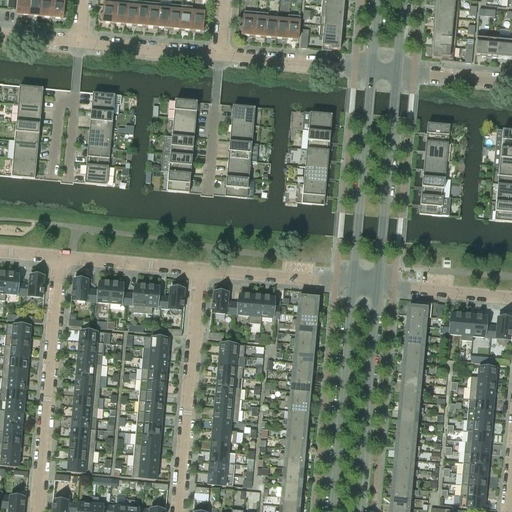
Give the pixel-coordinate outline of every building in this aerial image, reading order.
[(18,0),(17,16),(18,16),(23,16),(29,17),(30,0),(18,0)] [(30,0),(29,17),(33,17),(40,18),(41,0),(30,0)] [(41,0),(40,18),(44,18),(50,19),(51,0),(41,0)] [(51,0),(50,19),(55,19),(63,20),(64,20),(65,20),(65,19),(66,19),(66,18),(67,18),(67,17),(67,16),(68,15),(67,15),(67,14),(67,13),(66,12),(65,12),(65,11),(64,11),(63,11),(64,0),(64,1),(56,0),(51,0)] [(98,18),(98,19),(98,20),(98,21),(99,21),(99,22),(100,22),(100,23),(101,23),(102,23),(110,24),(114,25),(116,0),(111,0),(104,0),(103,14),(102,14),(101,14),(101,15),(100,15),(99,16),(98,17),(98,18)] [(116,0),(114,25),(121,25),(125,26),(127,1),(116,0)] [(160,4),(157,29),(164,29),(168,30),(171,5),(170,5),(171,0),(169,0),(160,0),(160,4)] [(339,0),(322,0),(321,8),(344,10),(345,4),(344,4),(344,0),(339,0)] [(446,0),(435,0),(435,5),(436,5),(436,9),(458,11),(459,1),(446,0)] [(127,1),(125,26),(131,26),(136,27),(138,2),(127,1)] [(138,2),(136,27),(142,27),(147,28),(149,3),(138,2)] [(149,3),(147,28),(153,28),(157,29),(160,4),(149,3)] [(171,5),(168,30),(173,30),(179,31),(182,6),(171,5)] [(182,6),(179,31),(184,31),(190,32),(192,12),(192,7),(182,6)] [(321,8),(320,18),(342,20),(343,16),(344,16),(344,10),(321,8)] [(434,12),(434,18),(457,20),(458,11),(436,9),(436,13),(434,12)] [(192,12),(190,32),(195,32),(202,33),(203,33),(204,33),(204,32),(205,32),(206,32),(206,31),(207,30),(207,29),(207,28),(207,27),(207,26),(206,25),(205,24),(204,24),(203,23),(204,13),(192,12)] [(242,36),(249,37),(254,37),(256,13),(244,12),(242,27),(241,27),(240,27),(239,28),(238,29),(238,30),(237,31),(237,32),(237,33),(238,33),(238,34),(239,35),(240,36),(241,36),(242,36)] [(267,14),(256,13),(254,37),(265,38),(267,14)] [(268,14),(267,14),(265,38),(275,39),(277,16),(267,16),(268,14)] [(278,17),(277,16),(275,39),(286,40),(288,16),(288,21),(278,20),(278,17)] [(300,17),(288,16),(286,40),(298,41),(300,17)] [(320,18),(320,27),(343,29),(343,24),(342,23),(342,20),(320,18)] [(434,18),(433,24),(435,24),(434,28),(456,30),(457,20),(434,18)] [(320,27),(319,37),(341,39),(341,35),(342,35),(343,29),(320,27)] [(433,32),(432,37),(455,39),(456,30),(434,28),(434,32),(433,32)] [(499,36),(497,58),(501,58),(501,60),(508,60),(508,59),(510,37),(510,31),(499,30),(499,36)] [(477,34),(475,56),(480,57),(480,58),(486,58),(486,57),(488,35),(477,34)] [(488,35),(486,57),(491,58),(490,59),(497,59),(497,58),(499,36),(488,35)] [(319,37),(323,37),(321,51),(331,52),(331,50),(339,51),(341,39),(319,37)] [(432,37),(432,43),(433,43),(433,47),(454,49),(455,39),(432,37)] [(433,47),(431,59),(440,60),(440,62),(453,63),(454,49),(433,47)] [(472,51),(466,50),(465,50),(464,64),(471,65),(472,51)] [(43,89),(19,87),(18,106),(41,108),(43,89)] [(93,95),(91,112),(113,114),(118,115),(119,106),(114,106),(115,97),(115,96),(93,94),(93,95)] [(197,103),(175,101),(173,120),(195,122),(197,103)] [(39,126),(41,108),(18,106),(16,124),(39,126)] [(233,107),(231,125),(253,127),(255,109),(233,107)] [(91,112),(89,130),(111,132),(113,114),(91,112)] [(332,116),(310,114),(308,132),(330,134),(332,116)] [(195,122),(173,120),(172,138),(194,140),(195,122)] [(38,144),(39,126),(16,124),(14,142),(38,144)] [(449,126),(427,124),(426,142),(448,144),(449,126)] [(231,125),(229,143),(251,145),(253,127),(231,125)] [(89,130),(88,148),(110,150),(111,132),(89,130)] [(511,132),(502,131),(501,149),(511,150),(511,132)] [(330,134),(308,132),(306,150),(328,152),(330,134)] [(194,140),(172,138),(170,156),(192,158),(194,140)] [(36,162),(38,144),(14,142),(13,160),(36,162)] [(448,144),(426,142),(424,161),(446,163),(448,144)] [(229,143),(228,161),(250,163),(251,145),(229,143)] [(88,148),(86,166),(108,168),(110,150),(88,148)] [(511,150),(501,149),(499,167),(511,168),(511,150)] [(328,152),(306,150),(305,168),(327,170),(328,152)] [(192,158),(170,156),(168,174),(190,176),(192,158)] [(35,180),(36,162),(13,160),(11,178),(35,180)] [(228,161),(226,179),(248,181),(250,163),(228,161)] [(446,163),(424,161),(422,179),(444,181),(446,163)] [(84,184),(84,185),(106,186),(108,168),(86,166),(84,184)] [(511,168),(499,167),(497,185),(511,186),(511,168)] [(327,170),(305,168),(303,186),(325,188),(327,170)] [(190,176),(168,174),(167,192),(189,194),(190,176)] [(225,197),(246,199),(252,199),(254,182),(248,181),(226,179),(225,197)] [(444,181),(422,179),(421,197),(443,199),(444,181)] [(511,186),(497,185),(496,204),(511,205),(511,186)] [(325,188),(303,186),(302,204),(324,206),(325,188)] [(443,199),(421,197),(419,215),(441,217),(443,199)] [(511,205),(496,204),(494,222),(511,223),(511,205)] [(19,275),(7,274),(5,295),(23,297),(24,284),(18,284),(19,275)] [(30,285),(24,284),(23,297),(41,299),(41,295),(44,295),(44,289),(42,289),(43,277),(31,276),(30,285)] [(74,292),(71,292),(71,298),(73,298),(73,302),(91,303),(92,290),(86,290),(87,281),(75,280),(74,292)] [(99,291),(92,290),(91,303),(109,305),(111,283),(99,282),(99,291)] [(123,284),(111,283),(109,305),(127,306),(128,294),(122,293),(123,284)] [(145,308),(147,287),(135,286),(134,294),(128,294),(127,306),(134,307),(133,314),(144,315),(145,308)] [(159,288),(147,287),(145,308),(144,315),(151,316),(152,309),(163,310),(164,297),(158,296),(159,288)] [(170,297),(164,297),(163,310),(169,310),(169,311),(169,312),(169,313),(170,314),(171,315),(172,316),(173,316),(173,317),(174,317),(176,317),(177,317),(178,316),(179,315),(180,315),(180,314),(181,313),(181,312),(181,311),(182,308),(184,308),(184,302),(182,302),(183,290),(171,289),(170,297)] [(214,305),(211,304),(211,311),(213,311),(213,314),(231,316),(232,303),(226,302),(227,294),(215,293),(214,305)] [(316,309),(317,299),(310,298),(311,293),(300,293),(299,307),(316,309)] [(239,304),(232,303),(231,316),(249,318),(251,296),(239,295),(239,304)] [(263,297),(251,296),(249,318),(248,324),(260,325),(261,319),(263,297)] [(274,298),(263,297),(261,319),(279,320),(280,307),(273,307),(274,298)] [(409,307),(408,317),(425,318),(429,319),(431,304),(426,304),(416,303),(416,304),(416,307),(409,307)] [(316,309),(299,307),(298,316),(316,318),(317,313),(316,313),(316,309)] [(461,337),(463,315),(451,314),(450,323),(444,322),(443,335),(461,337)] [(475,338),(477,317),(463,315),(461,337),(460,342),(472,342),(472,338),(475,338)] [(316,318),(298,316),(298,321),(291,321),(291,326),(297,326),(314,328),(315,323),(316,323),(316,318)] [(406,322),(406,326),(407,326),(424,328),(425,318),(408,317),(407,322),(406,322)] [(486,317),(477,317),(475,338),(490,339),(491,326),(485,326),(486,317)] [(498,327),(491,326),(490,339),(496,340),(496,341),(496,342),(497,343),(497,344),(498,345),(499,346),(500,346),(501,346),(502,347),(504,346),(506,346),(506,345),(507,344),(508,344),(508,343),(508,342),(509,341),(509,337),(511,338),(511,332),(509,331),(510,319),(498,318),(498,327)] [(97,322),(96,330),(107,330),(107,323),(97,322)] [(31,327),(6,325),(5,336),(30,338),(31,327)] [(314,328),(297,326),(296,336),(315,337),(315,333),(314,332),(314,328)] [(406,326),(406,331),(406,336),(423,337),(424,328),(407,326),(406,326)] [(80,332),(79,342),(104,345),(105,334),(80,332)] [(30,338),(5,336),(4,347),(29,349),(30,338)] [(290,340),(289,345),(313,347),(313,342),(314,342),(315,337),(296,336),(296,340),(290,340)] [(405,341),(404,345),(405,345),(422,347),(423,342),(429,343),(430,338),(423,337),(406,336),(406,341),(405,341)] [(169,340),(144,337),(143,348),(168,351),(169,340)] [(79,342),(78,353),(103,356),(104,345),(79,342)] [(220,344),(219,355),(244,357),(245,347),(220,344)] [(289,345),(289,350),(295,350),(295,355),(313,356),(313,352),(312,352),(313,347),(289,345)] [(404,345),(404,350),(405,350),(404,355),(422,357),(422,347),(405,345),(404,345)] [(29,349),(4,347),(3,357),(28,360),(29,349)] [(167,361),(168,351),(143,348),(142,359),(167,361)] [(78,353),(77,364),(102,366),(102,356),(103,356),(78,353)] [(219,355),(218,366),(243,368),(244,368),(245,358),(244,358),(244,357),(219,355)] [(295,355),(294,364),(311,366),(311,361),(312,361),(313,356),(295,355)] [(403,360),(403,365),(421,366),(422,357),(404,355),(404,360),(403,360)] [(28,360),(3,357),(2,368),(27,371),(28,360)] [(166,372),(167,361),(142,359),(141,370),(166,372)] [(77,364),(76,375),(101,377),(102,366),(77,364)] [(294,364),(293,374),(311,376),(311,371),(311,366),(294,364)] [(403,365),(402,369),(403,369),(403,374),(420,376),(426,377),(426,376),(427,371),(420,371),(421,366),(403,365)] [(218,366),(217,377),(242,379),(243,368),(218,366)] [(27,371),(2,368),(1,379),(26,381),(27,371)] [(478,368),(477,378),(477,379),(495,381),(496,369),(478,368)] [(166,372),(141,370),(140,381),(165,383),(166,372)] [(286,378),(286,383),(309,385),(310,380),(311,380),(311,376),(293,374),(292,378),(286,378)] [(401,379),(401,384),(402,384),(419,385),(420,376),(403,374),(402,379),(401,379)] [(76,375),(75,386),(100,388),(101,377),(76,375)] [(217,377),(216,388),(241,390),(242,379),(217,377)] [(477,379),(477,378),(470,378),(469,389),(494,391),(495,381),(477,379)] [(26,381),(1,379),(0,390),(25,392),(26,381)] [(165,383),(140,381),(139,392),(164,394),(165,383)] [(286,383),(285,388),(292,388),(291,393),(309,395),(310,390),(309,390),(309,385),(286,383)] [(401,384),(400,388),(401,388),(401,393),(424,395),(425,390),(419,390),(419,385),(402,384),(401,384)] [(75,386),(74,397),(99,399),(100,388),(75,386)] [(216,388),(215,399),(240,401),(241,390),(216,388)] [(494,391),(469,389),(468,400),(493,402),(494,391)] [(25,392),(0,390),(0,392),(0,400),(24,403),(25,392)] [(164,394),(139,392),(138,403),(163,405),(164,394)] [(284,397),(284,402),(308,404),(308,399),(309,399),(309,395),(291,393),(291,398),(284,397)] [(400,398),(399,403),(400,403),(417,404),(418,400),(424,400),(424,395),(401,393),(400,398)] [(74,397),(73,408),(98,410),(99,399),(74,397)] [(215,399),(214,409),(239,412),(240,401),(215,399)] [(24,403),(0,400),(0,401),(6,402),(5,411),(0,411),(23,414),(24,403)] [(493,402),(468,400),(467,411),(492,413),(493,402)] [(284,402),(284,407),(290,408),(289,412),(308,414),(308,409),(307,409),(308,404),(284,402)] [(163,405),(138,403),(137,413),(162,416),(163,405)] [(399,403),(399,407),(400,408),(399,412),(416,414),(423,415),(423,410),(417,409),(417,404),(400,403),(399,403)] [(73,408),(72,418),(97,421),(98,410),(73,408)] [(214,409),(213,420),(238,423),(239,412),(214,409)] [(23,414),(0,411),(0,422),(22,425),(23,414)] [(492,413),(467,411),(466,421),(491,424),(492,413)] [(289,421),(289,422),(306,423),(306,418),(307,419),(308,414),(289,412),(289,421)] [(398,417),(397,422),(398,422),(416,424),(416,414),(399,412),(399,417),(398,417)] [(162,416),(137,413),(136,424),(161,426),(162,416)] [(72,418),(71,429),(96,431),(97,421),(72,418)] [(213,420),(212,431),(237,433),(230,432),(231,422),(238,423),(213,420)] [(282,421),(282,426),(288,427),(288,431),(306,433),(306,428),(305,428),(306,423),(289,422),(289,421),(282,421)] [(490,434),(491,424),(466,421),(465,433),(467,433),(472,433),(490,434)] [(22,425),(0,422),(0,433),(21,436),(22,425)] [(397,422),(397,427),(398,427),(397,432),(415,433),(421,434),(421,429),(415,428),(416,424),(398,422),(397,422)] [(161,426),(136,424),(135,435),(160,437),(161,426)] [(71,429),(70,440),(95,442),(96,431),(71,429)] [(212,431),(211,442),(236,444),(237,433),(212,431)] [(287,440),(287,441),(304,442),(304,438),(305,438),(306,433),(288,431),(287,440)] [(396,436),(396,441),(397,441),(414,443),(415,433),(397,432),(397,436),(396,436)] [(21,436),(0,433),(0,444),(20,446),(21,436)] [(489,445),(490,434),(472,433),(467,433),(466,443),(489,445)] [(160,437),(135,435),(134,446),(159,448),(160,437)] [(70,440),(69,451),(94,453),(95,442),(70,440)] [(281,440),(280,445),(286,446),(286,450),(304,452),(304,447),(304,442),(287,441),(287,440),(281,440)] [(396,441),(395,446),(396,446),(396,451),(419,453),(420,448),(413,447),(414,443),(397,441),(396,441)] [(211,442),(210,453),(228,454),(229,444),(236,445),(236,444),(211,442)] [(488,456),(489,445),(466,443),(465,443),(464,454),(488,456)] [(20,446),(0,444),(0,455),(19,457),(20,446)] [(159,448),(134,446),(133,457),(158,459),(159,448)] [(279,459),(279,460),(285,460),(302,461),(303,457),(304,457),(304,452),(286,450),(286,455),(279,454),(279,459)] [(69,451),(68,462),(93,464),(94,453),(69,451)] [(394,455),(394,460),(395,460),(412,462),(412,457),(419,458),(419,453),(396,451),(395,455),(394,455)] [(210,453),(209,464),(234,466),(235,455),(228,454),(210,453)] [(488,456),(464,454),(463,465),(487,467),(488,456)] [(19,457),(0,455),(0,466),(18,468),(19,457)] [(158,459),(133,457),(132,468),(157,470),(158,459)] [(285,460),(284,469),(302,471),(303,466),(302,466),(302,461),(285,460)] [(394,460),(393,465),(394,465),(394,470),(411,471),(412,462),(395,460),(394,460)] [(68,462),(67,473),(92,475),(93,464),(68,462)] [(209,464),(208,475),(233,477),(234,466),(209,464)] [(487,467),(463,465),(462,475),(486,478),(487,467)] [(157,470),(132,468),(131,478),(156,481),(157,470)] [(283,479),(301,481),(301,476),(302,476),(302,471),(284,469),(283,479)] [(393,475),(392,479),(393,479),(410,481),(411,476),(417,477),(417,472),(418,472),(411,471),(394,470),(393,475)] [(208,475),(207,485),(232,488),(233,477),(208,475)] [(486,478),(462,475),(461,486),(485,488),(486,478)] [(277,478),(277,483),(283,484),(282,489),(301,490),(301,485),(300,485),(301,481),(283,479),(277,478)] [(392,479),(392,484),(393,484),(392,489),(409,490),(410,481),(393,479),(392,479)] [(485,488),(461,486),(460,497),(485,499),(485,488)] [(276,488),(276,498),(282,498),(299,500),(299,495),(300,495),(301,490),(282,489),(276,488)] [(391,494),(390,498),(391,498),(409,500),(409,490),(392,489),(392,494),(391,494)] [(23,498),(5,496),(4,509),(10,510),(9,511),(21,511),(22,508),(25,508),(25,502),(23,502),(23,498)] [(91,504),(90,511),(108,511),(109,506),(98,505),(99,498),(92,497),(91,497),(91,504)] [(485,499),(460,497),(459,508),(483,510),(485,499)] [(109,506),(108,511),(126,511),(128,501),(128,500),(116,498),(116,506),(109,506)] [(282,498),(281,508),(299,509),(299,505),(298,505),(299,500),(282,498)] [(390,498),(390,503),(391,503),(390,508),(408,510),(409,500),(391,498),(390,498)] [(52,504),(51,510),(54,511),(53,511),(72,511),(73,503),(55,501),(54,504),(52,504)] [(128,501),(126,511),(144,511),(144,509),(142,509),(134,508),(134,501),(128,501)] [(73,503),(72,511),(90,511),(91,504),(73,503)]
